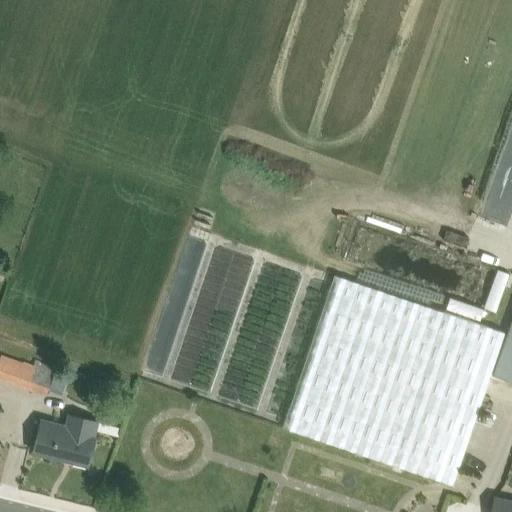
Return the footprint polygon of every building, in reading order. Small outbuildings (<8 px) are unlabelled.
[(501,293),(510,275),(501,271),(492,289),(501,293)] [(334,274),(282,426),(452,484),(504,331),(334,274)] [(511,380),(511,319),(493,374),(511,380)] [(54,376),(65,380),(69,370),(58,365),(57,368),(36,360),(33,366),(2,354),(0,358),(0,378),(46,396),(49,388),(54,376)] [(41,422),(33,452),(88,465),(100,420),(68,412),(64,427),(41,422)] [(511,511),(511,501),(494,497),(491,511),(511,511)]
